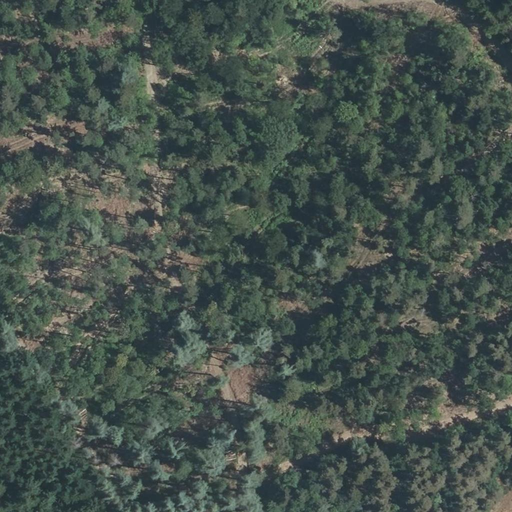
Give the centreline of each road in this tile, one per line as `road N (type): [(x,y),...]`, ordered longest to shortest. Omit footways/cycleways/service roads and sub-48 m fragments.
road 1 (track): [(238,511),(161,0)]
road 2 (track): [(232,470),(398,472),(511,435)]
